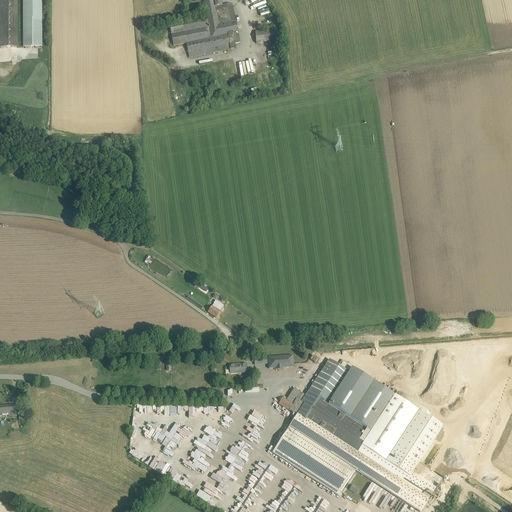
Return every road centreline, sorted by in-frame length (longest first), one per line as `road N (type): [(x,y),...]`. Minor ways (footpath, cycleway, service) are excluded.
road 1 (unclassified): [(232,336),(138,268),(123,245),(61,222),(0,215)]
road 2 (unclassified): [(217,400),(99,397),(0,378)]
